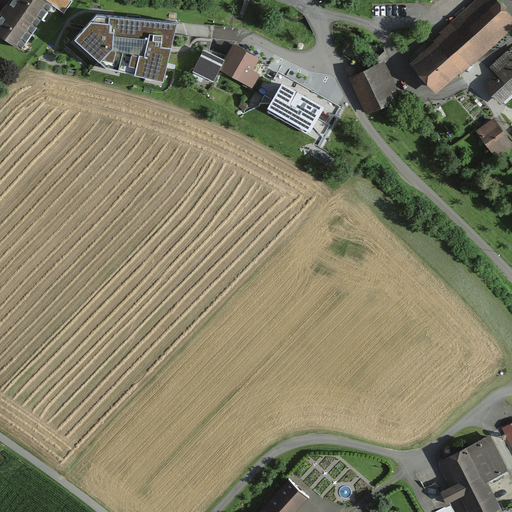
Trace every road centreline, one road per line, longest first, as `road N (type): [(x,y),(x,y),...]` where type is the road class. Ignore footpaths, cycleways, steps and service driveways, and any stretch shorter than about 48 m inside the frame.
road 1 (residential): [(317,10),(332,64),(372,135),(511,277)]
road 2 (residential): [(317,10),(381,28),(414,90),(448,94),(465,79),(511,134)]
road 3 (unclassified): [(99,511),(0,434)]
